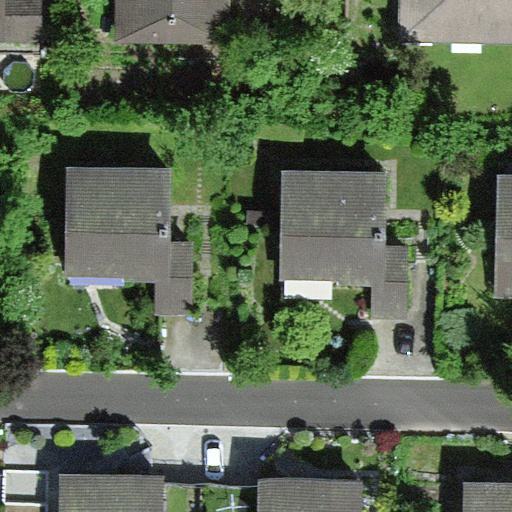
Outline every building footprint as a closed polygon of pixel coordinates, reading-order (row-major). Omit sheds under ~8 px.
[(0,0),(0,36),(42,37),(41,0),(0,0)] [(112,0),(113,35),(227,35),(226,0),(112,0)] [(511,0),(397,0),(397,33),(511,35),(511,0)] [(155,309),(193,309),(193,229),(170,229),(170,149),(63,149),(63,267),(123,267),(123,272),(155,272),(155,309)] [(370,316),(407,316),(408,236),(385,236),(385,156),(278,156),(278,274),(337,274),(337,279),(370,279),(370,316)] [(511,158),(494,159),(493,292),(511,291),(511,158)] [(511,511),(511,467),(461,466),(459,511),(511,511)] [(169,511),(170,472),(65,470),(64,511),(169,511)] [(368,511),(369,476),(264,474),(263,511),(368,511)]
